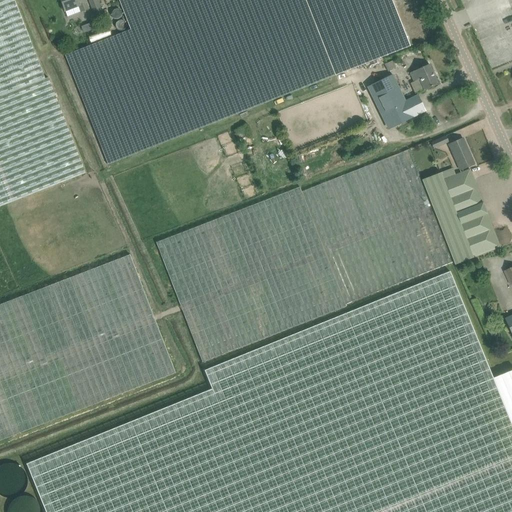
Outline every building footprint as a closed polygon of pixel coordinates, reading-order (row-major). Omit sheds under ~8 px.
[(45,79),(16,4),(14,0),(0,0),(0,206),(85,173),(48,78),(45,79)] [(60,0),(65,11),(79,6),(81,12),(89,9),(86,3),(87,3),(85,0),(60,0)] [(118,0),(130,29),(65,55),(108,164),(410,46),(391,0),(118,0)] [(98,0),(90,0),(89,1),(96,16),(103,12),(98,0)] [(96,21),(88,23),(91,30),(98,28),(96,21)] [(396,67),(392,61),(385,65),(388,72),(392,70),(396,67)] [(416,94),(424,90),(438,84),(429,64),(410,73),(414,82),(411,83),(416,94)] [(394,124),(411,116),(392,73),(367,84),(377,107),(385,103),(394,124)] [(280,131),(281,127),(281,125),(280,122),(279,120),(277,119),(274,117),(272,116),(269,116),(267,116),(265,117),(263,118),(261,120),(259,123),(259,125),(258,128),(260,132),(261,134),(262,135),(266,138),(268,138),(270,138),(274,137),(276,136),(278,135),(280,131)] [(431,142),(434,147),(434,149),(449,142),(446,136),(431,142)] [(449,145),(460,170),(475,164),(463,138),(449,145)] [(441,173),(422,180),(409,149),(302,191),(300,187),(263,201),(156,243),(202,362),(346,307),(345,304),(454,262),(455,265),(497,249),(484,215),(488,214),(483,203),(479,204),(468,174),(460,177),(459,173),(443,179),(441,173)] [(130,255),(0,304),(0,440),(175,373),(130,255)] [(511,511),(511,370),(493,378),(450,271),(204,370),(212,389),(26,464),(45,511),(511,511)] [(36,511),(35,503),(13,506),(14,511),(36,511)]
